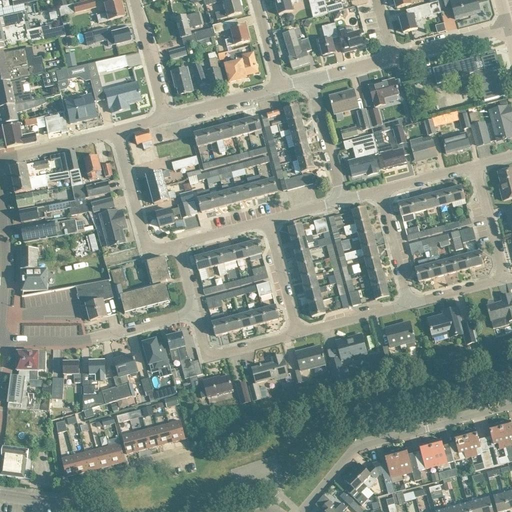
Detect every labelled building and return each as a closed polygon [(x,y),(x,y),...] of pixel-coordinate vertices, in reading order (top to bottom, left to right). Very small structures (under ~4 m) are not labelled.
[(67,6),(58,8),(60,17),(75,13),(75,14),(95,8),(93,0),(91,0),(73,5),(73,4),(67,5),(67,6)] [(238,0),(237,0),(229,2),(224,3),(226,11),(216,14),(217,20),(228,18),(243,14),(242,14),(240,8),(241,8),(238,0)] [(298,0),(282,0),(275,2),(279,16),(294,12),(292,4),(299,3),(298,0)] [(320,16),(316,0),(309,0),(314,18),(320,16)] [(328,14),(325,1),(324,0),(316,0),(320,16),(328,14)] [(394,0),(397,9),(411,5),(409,0),(394,0)] [(438,0),(441,9),(448,7),(446,0),(438,0)] [(457,0),(450,0),(456,20),(465,17),(465,15),(480,11),(477,2),(478,2),(477,0),(477,1),(476,0),(458,0),(457,0)] [(99,23),(124,17),(120,2),(104,5),(106,13),(97,16),(99,23)] [(400,20),(403,34),(418,30),(415,20),(442,13),(438,2),(416,8),(417,8),(406,11),(408,17),(400,20)] [(0,48),(29,42),(32,44),(44,41),(65,37),(63,28),(63,27),(51,30),(50,26),(41,28),(27,32),(26,31),(25,25),(22,13),(4,17),(2,13),(0,3),(0,48)] [(339,11),(332,13),(334,20),(339,19),(344,18),(342,11),(339,11)] [(55,12),(48,14),(50,21),(57,19),(55,12)] [(189,29),(202,25),(199,13),(176,19),(181,39),(191,36),(189,29)] [(287,15),(285,19),(288,23),(293,22),(294,17),(291,14),(287,15)] [(222,24),(213,26),(215,33),(229,29),(229,28),(239,25),(237,20),(227,22),(222,24)] [(319,43),(323,57),(335,54),(332,39),(339,38),(335,24),(322,27),(326,41),(319,43)] [(235,39),(226,41),(227,47),(250,42),(246,27),(233,30),(235,39)] [(338,30),(344,53),(352,51),(351,49),(364,46),(360,33),(347,36),(345,28),(338,30)] [(85,38),(86,45),(87,44),(87,45),(106,40),(108,47),(115,45),(130,41),(127,30),(108,35),(107,29),(92,32),(93,36),(85,38)] [(197,42),(215,37),(213,29),(195,34),(197,42)] [(292,69),(310,63),(306,53),(312,51),(308,39),(298,42),(295,31),(283,35),(291,57),(289,58),(292,69)] [(0,83),(36,76),(45,74),(42,64),(33,66),(32,59),(27,60),(25,49),(2,54),(2,53),(0,53),(0,83)] [(185,49),(180,51),(170,53),(172,60),(187,56),(185,49)] [(433,69),(437,85),(463,78),(463,76),(475,73),(477,81),(480,80),(485,101),(504,96),(502,88),(498,89),(493,72),(500,70),(495,51),(487,53),(489,57),(482,59),(482,60),(480,61),(478,55),(470,57),(471,60),(465,61),(464,56),(457,58),(458,63),(433,69)] [(47,53),(37,53),(37,63),(47,63),(47,53)] [(212,71),(208,72),(203,73),(200,65),(192,68),(199,87),(207,84),(207,83),(210,83),(211,88),(223,85),(219,69),(218,64),(215,53),(209,55),(210,60),(209,60),(212,71)] [(228,73),(230,83),(240,81),(241,80),(240,78),(246,77),(245,76),(258,73),(253,54),(243,56),(244,61),(226,66),(228,73)] [(125,57),(103,62),(105,71),(127,67),(125,57)] [(66,70),(55,72),(58,85),(59,91),(66,90),(68,86),(67,81),(79,79),(85,82),(90,81),(87,66),(66,70)] [(179,95),(184,94),(185,95),(186,94),(193,92),(187,69),(172,73),(175,85),(177,85),(179,95)] [(104,97),(99,79),(91,81),(96,100),(104,97)] [(383,84),(383,83),(369,87),(375,108),(386,105),(384,99),(399,95),(397,90),(398,90),(398,89),(397,89),(394,80),(394,81),(383,84)] [(0,108),(14,106),(23,104),(31,102),(30,95),(24,97),(20,81),(0,85),(0,108)] [(136,84),(105,92),(109,109),(111,108),(112,114),(113,114),(113,113),(122,111),(120,106),(140,101),(138,95),(139,95),(139,93),(138,93),(136,84)] [(344,96),(331,99),(332,104),(331,104),(332,106),(333,106),(335,115),(358,109),(354,91),(344,93),(344,96)] [(93,107),(91,99),(90,95),(73,100),(65,102),(68,115),(70,125),(79,123),(78,121),(95,117),(93,107)] [(506,100),(499,102),(501,109),(508,107),(506,100)] [(24,109),(37,107),(35,101),(31,102),(23,104),(24,109)] [(17,121),(14,106),(0,108),(0,117),(2,125),(17,121)] [(284,110),(288,123),(301,119),(298,107),(284,110)] [(511,116),(510,107),(490,112),(498,141),(503,140),(503,141),(505,140),(505,139),(511,137),(511,136),(507,118),(511,116)] [(479,120),(487,117),(485,109),(477,111),(479,120)] [(358,112),(363,131),(371,129),(366,110),(358,112)] [(385,132),(383,125),(379,110),(369,113),(373,127),(372,128),(374,135),(379,134),(379,133),(385,132)] [(465,110),(457,113),(459,117),(459,121),(462,131),(465,130),(471,129),(467,114),(466,115),(465,110)] [(265,129),(270,127),(268,119),(282,116),(280,111),(262,116),(265,129)] [(68,133),(66,123),(63,112),(57,113),(57,116),(44,119),(48,135),(61,132),(61,134),(68,133)] [(433,119),(432,119),(433,120),(433,124),(434,127),(459,121),(459,117),(457,113),(433,119)] [(262,134),(258,117),(246,121),(249,134),(255,133),(256,136),(262,134)] [(282,124),(281,124),(272,127),(270,128),(270,127),(265,129),(268,142),(274,140),(272,134),(280,132),(282,138),(291,135),(305,132),(301,119),(288,123),(282,124)] [(6,149),(37,143),(35,134),(31,135),(30,131),(27,131),(26,127),(37,125),(36,120),(24,122),(24,123),(2,127),(6,149)] [(400,120),(392,122),(394,130),(396,129),(402,128),(400,120)] [(433,124),(433,120),(424,122),(428,137),(436,134),(434,127),(433,124)] [(246,121),(233,124),(237,138),(249,134),(246,121)] [(233,124),(220,127),(224,141),(237,138),(233,124)] [(489,143),(487,134),(484,125),(473,128),(478,146),(489,143)] [(220,127),(208,131),(211,144),(217,143),(220,154),(227,152),(223,141),(224,141),(220,127)] [(357,128),(351,129),(341,132),(343,140),(359,136),(357,128)] [(397,146),(400,145),(407,143),(402,128),(396,129),(394,130),(393,130),(397,146)] [(154,147),(149,131),(134,135),(137,145),(143,144),(144,150),(154,147)] [(211,144),(208,131),(194,134),(198,148),(211,144)] [(295,148),(308,144),(305,132),(291,135),(295,148)] [(457,136),(443,140),(445,146),(444,147),(444,149),(445,148),(447,155),(447,153),(457,150),(457,152),(470,149),(467,139),(466,134),(465,134),(457,136)] [(191,135),(162,143),(166,156),(195,148),(191,135)] [(360,139),(344,143),(346,150),(354,148),(355,148),(358,156),(356,156),(357,160),(349,162),(353,177),(367,174),(367,176),(379,173),(374,156),(378,155),(379,155),(377,148),(375,140),(374,135),(373,135),(360,139)] [(425,144),(412,147),(413,151),(412,151),(413,154),(415,160),(426,158),(426,160),(437,157),(435,148),(432,137),(423,140),(425,144)] [(277,152),(274,140),(268,142),(271,154),(277,152)] [(311,157),(308,144),(295,148),(298,160),(311,157)] [(402,150),(394,152),(392,144),(377,148),(379,155),(378,155),(379,157),(383,156),(384,159),(383,159),(383,161),(384,161),(386,168),(396,166),(396,168),(406,166),(402,150)] [(268,153),(266,148),(254,151),(255,157),(268,153)] [(241,154),(242,160),(255,157),(254,151),(241,154)] [(67,159),(70,172),(72,171),(71,171),(78,170),(75,152),(66,153),(67,159)] [(277,152),(271,154),(275,167),(280,165),(277,152)] [(66,153),(50,157),(51,162),(60,160),(67,159),(66,153)] [(241,154),(228,158),(230,163),(242,160),(241,154)] [(102,172),(101,168),(98,156),(84,160),(89,181),(97,179),(96,173),(102,172)] [(270,163),(270,162),(269,156),(255,160),(257,166),(270,163)] [(196,157),(172,164),(174,171),(198,165),(196,157)] [(311,157),(298,160),(302,173),(305,173),(315,170),(311,157)] [(228,158),(216,161),(218,167),(230,163),(228,158)] [(245,169),(257,166),(255,160),(243,163),(245,169)] [(35,171),(50,168),(48,161),(27,166),(27,165),(10,168),(13,182),(37,178),(35,171)] [(218,167),(216,161),(203,165),(205,170),(218,167)] [(245,169),(243,163),(231,167),(233,172),(234,178),(235,178),(246,175),(245,169)] [(103,166),(103,167),(106,178),(113,176),(110,165),(103,166)] [(281,169),(280,165),(275,167),(278,180),(284,178),(281,169)] [(231,167),(219,170),(220,176),(224,175),(225,180),(234,178),(233,172),(231,167)] [(503,202),(511,199),(511,169),(498,173),(503,192),(501,193),(503,202)] [(72,171),(70,172),(71,179),(72,187),(83,185),(79,170),(78,170),(71,171),(72,171)] [(191,186),(194,185),(192,177),(202,175),(200,170),(187,174),(191,186)] [(219,170),(206,174),(207,179),(220,176),(219,170)] [(150,190),(165,186),(163,178),(170,177),(169,171),(147,177),(150,190)] [(207,179),(206,174),(202,175),(192,177),(194,185),(198,184),(198,182),(207,179)] [(287,191),(313,184),(311,174),(281,182),(283,192),(287,191)] [(37,178),(13,182),(15,194),(16,194),(25,192),(32,191),(32,190),(35,189),(48,186),(48,183),(46,176),(42,177),(37,178)] [(260,177),(262,182),(266,196),(278,193),(274,179),(267,181),(265,176),(260,177)] [(89,198),(101,195),(111,193),(108,182),(87,188),(89,198)] [(262,182),(249,185),(253,200),(266,196),(262,182)] [(83,185),(72,187),(75,201),(86,199),(83,185)] [(223,187),(224,192),(227,207),(240,203),(237,189),(229,191),(228,185),(223,187)] [(249,185),(237,189),(240,203),(253,200),(249,185)] [(154,205),(164,202),(176,199),(174,191),(167,193),(165,186),(150,190),(154,205)] [(449,190),(453,204),(465,201),(462,187),(449,190)] [(449,190),(436,194),(440,208),(453,204),(449,190)] [(34,206),(34,202),(50,199),(48,191),(16,197),(18,209),(34,206)] [(192,191),(180,195),(183,202),(195,199),(192,191)] [(211,192),(211,195),(215,210),(227,207),(224,192),(217,194),(216,191),(211,192)] [(424,197),(427,211),(440,208),(436,194),(424,197)] [(215,210),(211,195),(198,199),(202,213),(215,210)] [(424,197),(411,201),(415,214),(427,211),(424,197)] [(112,198),(91,204),(94,213),(115,207),(112,198)] [(78,215),(79,215),(79,214),(81,214),(89,213),(86,199),(75,201),(75,202),(20,212),(22,223),(46,219),(45,214),(67,210),(67,209),(76,207),(78,215)] [(398,204),(402,218),(415,214),(411,201),(398,204)] [(182,219),(183,219),(198,215),(194,202),(179,206),(180,209),(157,214),(160,228),(175,224),(173,217),(181,214),(182,219)] [(352,212),(355,225),(356,225),(369,222),(366,209),(352,212)] [(117,212),(107,214),(100,216),(109,248),(120,245),(119,244),(125,243),(120,223),(125,221),(123,212),(117,213),(117,212)] [(329,218),(332,231),(338,230),(344,228),(341,215),(329,218)] [(323,234),(329,232),(325,219),(314,222),(318,235),(323,234)] [(458,223),(459,228),(472,225),(470,219),(458,223)] [(23,230),(22,230),(24,243),(34,242),(66,236),(85,232),(83,220),(76,222),(75,220),(41,227),(32,228),(23,230)] [(356,225),(355,225),(344,228),(347,236),(358,233),(359,238),(373,234),(369,222),(356,225)] [(289,229),(292,242),(305,239),(305,238),(303,231),(310,230),(309,224),(289,229)] [(420,233),(418,227),(405,230),(408,242),(422,238),(420,233)] [(442,227),(432,229),(434,235),(443,232),(442,227)] [(462,238),(461,238),(463,244),(476,240),(473,228),(460,232),(462,238)] [(341,242),(338,230),(332,231),(336,244),(341,242)] [(323,234),(326,246),(327,246),(332,244),(329,232),(323,234)] [(461,238),(462,238),(460,232),(447,235),(449,241),(453,240),(456,251),(463,249),(461,238)] [(376,247),(373,234),(359,238),(362,250),(376,247)] [(447,235),(438,238),(440,243),(441,248),(450,245),(449,241),(447,235)] [(292,242),(295,255),(309,251),(307,245),(314,243),(312,236),(305,238),(305,239),(292,242)] [(435,239),(422,242),(423,247),(429,245),(432,258),(427,259),(432,280),(445,276),(441,263),(436,244),(435,239)] [(262,255),(258,241),(246,245),(249,258),(262,255)] [(77,242),(60,245),(61,251),(78,249),(77,242)] [(344,255),(341,242),(336,244),(339,256),(344,255)] [(425,253),(423,247),(422,242),(409,245),(412,256),(425,253)] [(327,246),(330,259),(335,257),(332,244),(327,246)] [(48,259),(47,245),(43,245),(38,245),(38,249),(32,250),(22,250),(22,270),(32,269),(32,270),(39,270),(39,269),(38,269),(37,260),(48,259)] [(246,245),(233,248),(237,262),(249,258),(246,245)] [(376,247),(362,250),(364,257),(366,263),(379,259),(376,247)] [(237,262),(233,248),(221,251),(224,265),(237,262)] [(221,251),(208,255),(212,268),(218,267),(220,276),(227,274),(224,265),(221,251)] [(312,263),(309,251),(295,255),(299,267),(312,263)] [(360,251),(344,255),(346,261),(362,257),(360,251)] [(479,252),(467,256),(470,269),(483,266),(479,252)] [(199,272),(206,270),(209,279),(214,277),(212,268),(208,255),(195,258),(199,272)] [(344,255),(339,256),(342,269),(348,267),(346,261),(344,255)] [(457,273),(470,269),(467,256),(454,259),(457,273)] [(332,267),(333,271),(339,270),(335,257),(330,259),(325,260),(327,268),(332,267)] [(165,258),(148,263),(150,274),(168,269),(165,258)] [(383,271),(379,259),(366,263),(369,275),(383,271)] [(419,283),(432,280),(427,259),(418,262),(420,268),(416,269),(419,283)] [(454,259),(441,263),(445,276),(457,273),(454,259)] [(315,276),(312,263),(299,267),(302,280),(315,276)] [(342,269),(346,282),(351,280),(350,276),(361,273),(358,264),(348,267),(342,269)] [(253,270),(254,277),(255,282),(269,279),(265,267),(253,270)] [(118,300),(121,299),(125,314),(136,311),(132,294),(129,294),(122,269),(111,272),(118,300)] [(168,269),(150,274),(153,285),(171,281),(168,269)] [(49,291),(48,270),(39,270),(32,270),(32,271),(25,271),(25,278),(22,278),(22,292),(49,291)] [(342,282),(339,270),(333,271),(337,284),(342,282)] [(386,284),(383,271),(369,275),(372,288),(386,284)] [(302,280),(305,292),(319,289),(315,276),(302,280)] [(255,282),(254,277),(242,280),(243,286),(255,282)] [(243,286),(242,280),(229,283),(230,289),(243,286)] [(354,293),(351,280),(346,282),(349,294),(354,293)] [(346,295),(342,282),(337,284),(340,297),(346,295)] [(87,306),(91,322),(107,318),(103,301),(114,299),(109,283),(76,289),(81,308),(87,306)] [(230,289),(229,283),(217,287),(218,292),(230,289)] [(269,283),(256,286),(258,292),(260,298),(273,294),(269,283)] [(389,297),(386,284),(372,288),(376,301),(389,297)] [(170,303),(165,285),(154,288),(159,306),(170,303)] [(246,295),(258,292),(256,286),(244,289),(246,295)] [(217,287),(213,288),(204,290),(205,296),(218,292),(217,287)] [(326,287),(319,289),(305,292),(309,305),(322,301),(320,294),(328,292),(326,287)] [(159,306),(154,288),(143,291),(148,308),(159,306)] [(246,295),(244,289),(231,293),(233,298),(246,295)] [(148,308),(143,291),(132,294),(136,311),(148,308)] [(358,292),(354,293),(349,294),(353,307),(362,305),(358,292)] [(221,302),(233,298),(231,293),(219,296),(221,302)] [(343,309),(349,308),(346,295),(340,297),(343,309)] [(489,312),(488,312),(488,314),(490,321),(491,321),(494,329),(510,325),(509,321),(511,320),(511,300),(510,295),(501,298),(503,303),(494,305),(494,303),(493,302),(491,301),(489,301),(488,303),(488,305),(488,306),(487,307),(489,312)] [(221,302),(219,296),(206,299),(209,310),(222,307),(220,302),(221,302)] [(322,301),(309,305),(312,318),(326,314),(322,301)] [(264,310),(257,312),(254,303),(249,305),(251,313),(255,327),(267,323),(264,310)] [(276,306),(266,309),(264,310),(267,323),(279,320),(276,306)] [(443,318),(429,322),(431,329),(430,329),(431,330),(432,330),(433,336),(449,332),(450,336),(463,333),(457,310),(447,312),(449,318),(443,319),(443,318)] [(251,313),(238,317),(242,330),(255,327),(251,313)] [(229,334),(242,330),(238,317),(225,320),(229,334)] [(225,320),(212,323),(216,337),(229,334),(225,320)] [(473,324),(465,326),(467,335),(464,336),(466,345),(473,343),(474,348),(479,347),(473,324)] [(414,333),(413,333),(410,325),(402,327),(402,329),(396,330),(395,327),(386,329),(391,348),(407,344),(408,347),(410,348),(414,347),(415,345),(415,342),(413,336),(414,336),(414,333)] [(199,361),(194,363),(192,358),(189,359),(182,334),(167,338),(171,351),(179,350),(182,363),(181,363),(185,380),(203,375),(199,361)] [(337,342),(342,362),(367,355),(362,336),(337,342)] [(488,345),(481,340),(478,344),(485,349),(488,345)] [(156,341),(144,345),(151,371),(161,368),(164,377),(171,375),(163,345),(157,346),(156,341)] [(379,350),(385,374),(393,371),(388,348),(379,350)] [(325,365),(321,350),(306,354),(306,351),(296,353),(301,372),(325,365)] [(20,353),(18,353),(18,372),(31,372),(30,381),(38,381),(38,372),(39,372),(46,373),(46,367),(46,362),(46,361),(46,354),(39,354),(39,353),(26,353),(26,351),(20,351),(20,353)] [(376,355),(367,357),(369,365),(378,362),(376,355)] [(470,365),(478,358),(475,355),(467,362),(470,365)] [(116,388),(103,392),(107,404),(117,401),(119,409),(128,406),(126,398),(131,397),(127,385),(130,384),(127,376),(129,375),(130,377),(132,378),(136,377),(138,375),(137,373),(139,372),(136,363),(137,362),(136,359),(135,360),(134,356),(133,356),(115,361),(119,377),(113,378),(116,387),(116,388)] [(252,369),(255,379),(256,383),(277,378),(278,380),(288,378),(287,375),(286,370),(284,361),(283,361),(281,356),(272,359),(273,363),(261,367),(261,365),(260,365),(260,367),(252,369)] [(335,381),(336,380),(337,385),(344,383),(343,379),(344,378),(339,360),(330,362),(335,381)] [(90,373),(82,373),(83,383),(83,386),(84,386),(85,396),(83,396),(83,411),(84,411),(92,408),(107,404),(103,392),(99,393),(99,392),(98,386),(98,383),(106,383),(105,379),(105,362),(90,362),(90,373)] [(79,363),(64,363),(64,373),(65,375),(74,375),(74,383),(75,394),(82,394),(82,383),(81,375),(79,375),(79,363)] [(293,374),(298,395),(308,393),(306,383),(302,384),(299,372),(293,374)] [(9,404),(8,409),(27,411),(27,410),(34,411),(35,395),(27,394),(28,384),(25,383),(26,379),(12,377),(9,404)] [(208,399),(233,393),(229,377),(215,381),(214,379),(204,382),(206,392),(201,393),(202,399),(208,398),(208,399)] [(53,378),(52,399),(63,399),(64,382),(64,379),(53,378)] [(148,379),(141,381),(143,386),(145,392),(153,390),(149,379),(148,379)] [(242,405),(250,403),(245,384),(237,386),(242,405)] [(297,400),(296,396),(293,384),(283,387),(288,403),(297,400)] [(264,388),(259,389),(259,386),(250,388),(254,402),(266,398),(264,388)] [(161,393),(153,395),(155,401),(163,399),(161,393)] [(92,408),(84,411),(86,418),(94,416),(92,408)] [(131,421),(130,421),(129,414),(117,417),(119,424),(128,421),(130,430),(133,429),(131,421)] [(75,418),(67,420),(69,426),(77,424),(75,418)] [(186,440),(181,421),(169,424),(174,443),(186,440)] [(510,421),(500,424),(506,448),(510,462),(511,462),(511,442),(511,440),(511,427),(510,421)] [(57,424),(58,434),(67,432),(65,422),(57,424)] [(162,446),(174,443),(169,424),(157,427),(162,446)] [(488,451),(493,468),(500,466),(496,449),(495,449),(494,445),(499,444),(501,450),(506,448),(500,424),(489,427),(491,437),(485,438),(488,451)] [(87,425),(81,427),(82,433),(89,431),(87,425)] [(150,449),(162,446),(157,427),(146,430),(150,449)] [(146,430),(134,433),(139,452),(150,449),(146,430)] [(476,431),(465,434),(471,457),(477,456),(481,455),(481,453),(482,453),(481,449),(478,440),(476,431)] [(127,455),(139,452),(134,433),(122,437),(127,455)] [(456,443),(449,445),(454,462),(471,457),(465,434),(454,436),(456,443)] [(436,467),(454,462),(449,445),(443,446),(441,440),(430,443),(436,467)] [(426,470),(431,468),(436,467),(430,443),(419,446),(421,452),(414,454),(419,471),(426,470)] [(120,444),(109,447),(113,466),(125,463),(120,444)] [(3,457),(0,476),(31,480),(35,451),(3,447),(2,457),(3,457)] [(102,469),(113,466),(109,447),(97,450),(102,469)] [(406,449),(395,452),(402,476),(412,473),(415,482),(421,480),(419,471),(414,454),(408,455),(406,449)] [(90,472),(102,469),(97,450),(85,453),(90,472)] [(482,453),(481,453),(481,455),(485,470),(493,468),(488,451),(482,453)] [(395,452),(384,455),(387,465),(391,478),(392,484),(403,481),(402,476),(395,452)] [(74,456),(78,475),(90,472),(85,453),(74,456)] [(62,459),(67,478),(78,475),(74,456),(62,459)] [(383,475),(379,462),(372,464),(366,471),(359,464),(351,472),(367,488),(369,490),(377,482),(375,480),(379,476),(383,475)] [(455,470),(439,474),(440,481),(442,481),(457,477),(455,470)] [(499,476),(498,470),(487,473),(488,479),(499,476)] [(353,498),(355,500),(362,506),(368,500),(361,493),(367,488),(351,472),(343,480),(350,487),(346,491),(353,498)] [(438,473),(431,475),(433,483),(440,481),(438,473)] [(484,482),(482,474),(472,477),(474,485),(484,482)] [(498,485),(504,483),(503,477),(496,478),(498,485)] [(391,478),(384,480),(388,495),(395,494),(392,484),(391,478)] [(450,483),(444,485),(445,492),(452,490),(450,483)] [(440,485),(429,488),(431,494),(442,491),(440,485)] [(414,492),(415,498),(427,495),(425,489),(414,492)] [(403,492),(397,493),(396,493),(399,505),(406,504),(405,503),(403,495),(403,492)] [(403,495),(405,503),(416,500),(415,498),(414,492),(403,495)] [(497,511),(504,511),(509,511),(504,494),(493,497),(495,504),(497,511)] [(324,496),(315,505),(321,511),(342,511),(343,511),(347,508),(342,504),(336,510),(333,507),(334,506),(332,503),(324,496)] [(397,511),(394,498),(386,500),(389,511),(397,511)] [(479,501),(481,511),(493,511),(491,505),(489,498),(479,501)] [(468,504),(469,511),(481,511),(479,501),(468,504)]
